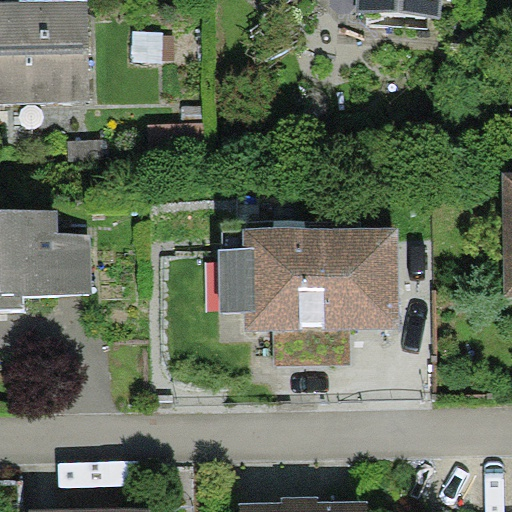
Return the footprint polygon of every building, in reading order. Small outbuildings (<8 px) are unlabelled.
[(369,0),(369,12),(430,17),(431,0),(369,0)] [(90,11),(0,13),(0,104),(92,102),(90,11)] [(56,219),(0,220),(0,301),(90,299),(89,239),(56,240),(56,219)] [(251,244),(251,262),(224,262),(224,317),(252,317),(252,333),(276,333),(276,368),(329,368),(329,330),(394,330),(394,243),(251,244)] [(479,289),(478,258),(438,259),(439,290),(479,289)]
